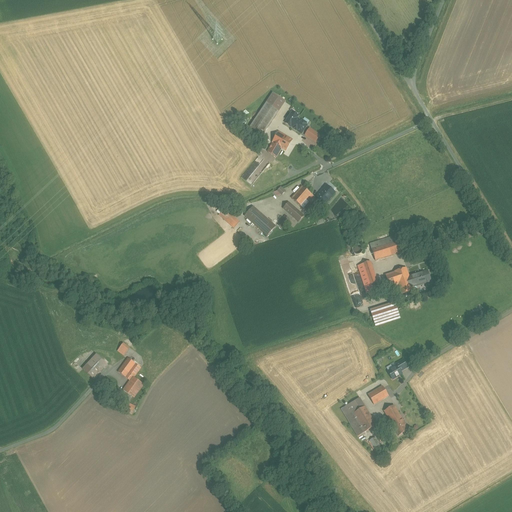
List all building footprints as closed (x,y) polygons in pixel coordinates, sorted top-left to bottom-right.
[(285,102),(273,94),(250,127),(262,136),(285,102)] [(310,121),(292,109),(284,121),(302,133),(310,121)] [(320,136),(310,129),(305,135),(316,142),(320,136)] [(288,138),(279,133),(272,143),(273,143),(267,152),(276,158),(282,148),(280,147),(281,144),(284,145),(288,138)] [(300,145),(288,138),(284,145),(281,144),(280,147),(282,148),(293,155),(300,145)] [(260,156),(242,178),(247,181),(248,179),(253,183),(267,165),(262,161),(264,159),(260,156)] [(327,187),(321,194),(320,194),(316,199),(313,202),(321,209),(335,193),(327,186),(327,187)] [(316,199),(303,187),(292,199),(305,211),(313,202),(316,199)] [(304,217),(289,203),(284,209),(299,222),(304,217)] [(275,227),(252,208),(245,216),(267,236),(275,227)] [(226,209),(220,216),(235,229),(241,222),(226,209)] [(285,216),(277,225),(282,229),(289,220),(285,216)] [(396,236),(370,244),(375,261),(401,253),(396,236)] [(371,262),(358,267),(364,288),(374,284),(377,283),(371,262)] [(407,269),(385,276),(389,288),(398,285),(401,295),(414,291),(412,285),(409,278),(407,269)] [(423,273),(416,275),(416,276),(409,278),(412,285),(418,283),(419,285),(424,284),(423,283),(431,281),(429,276),(427,271),(423,273)] [(374,284),(364,288),(368,298),(377,295),(374,284)] [(395,303),(371,311),(375,324),(399,316),(395,303)] [(124,346),(118,353),(124,357),(130,350),(124,346)] [(97,355),(83,370),(94,380),(108,365),(97,355)] [(118,372),(130,381),(133,378),(140,368),(128,359),(118,372)] [(404,360),(396,365),(397,367),(397,366),(400,372),(408,367),(404,360)] [(397,367),(388,372),(392,380),(402,374),(400,372),(397,366),(397,367)] [(109,376),(105,383),(112,388),(117,382),(109,376)] [(130,381),(124,390),(134,397),(143,385),(133,378),(130,381)] [(383,387),(368,396),(374,405),(388,396),(383,387)] [(376,426),(360,398),(341,409),(358,437),(376,426)] [(394,405),(384,411),(392,424),(402,418),(394,405)] [(402,418),(392,424),(399,436),(409,430),(402,418)] [(385,431),(377,436),(381,442),(389,437),(385,431)] [(380,446),(375,438),(370,441),(375,449),(380,446)]
